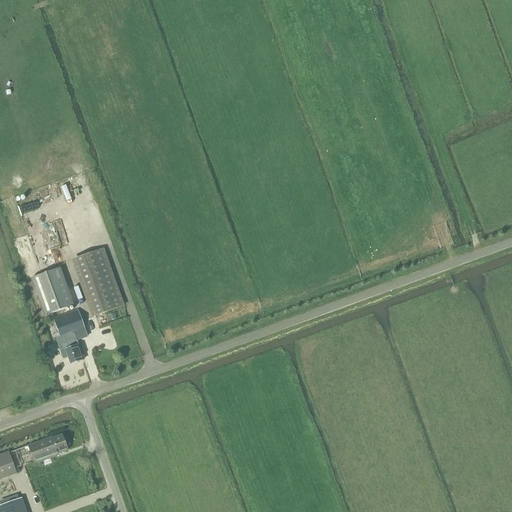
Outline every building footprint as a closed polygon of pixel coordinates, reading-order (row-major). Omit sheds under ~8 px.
[(95,317),(123,307),(103,251),(75,261),(95,317)] [(46,317),(73,307),(60,270),(32,280),(46,317)] [(84,360),(76,339),(74,340),(73,336),(68,338),(67,336),(85,329),(78,311),(53,320),(59,338),(55,340),(63,360),(68,358),(71,365),(74,364),(78,363),(84,360)] [(52,437),(28,446),(35,464),(56,456),(56,455),(67,451),(61,435),(52,438),(52,437)] [(9,452),(0,455),(0,474),(16,469),(9,452)] [(26,511),(22,499),(0,506),(0,511),(26,511)]
